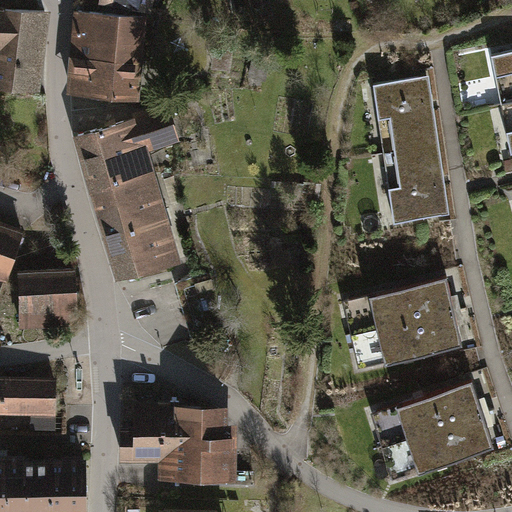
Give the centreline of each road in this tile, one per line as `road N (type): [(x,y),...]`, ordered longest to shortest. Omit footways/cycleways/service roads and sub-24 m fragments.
road 1 (track): [(511,21),(434,46),(379,53),(354,75),(339,117),(298,471)]
road 2 (residential): [(59,0),(64,155),(106,342)]
road 3 (residential): [(385,511),(298,471),(229,400),(154,358),(106,342)]
road 4 (residential): [(106,342),(102,511)]
